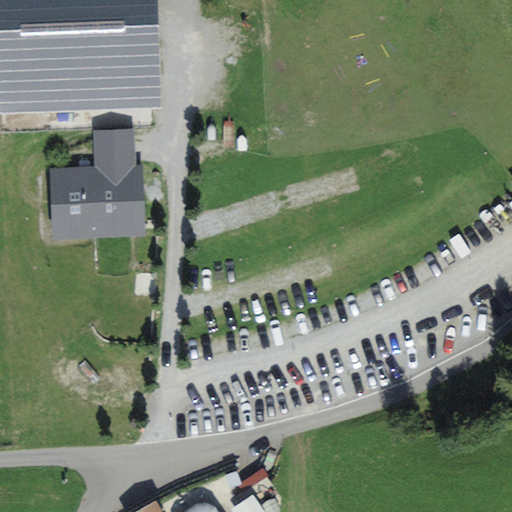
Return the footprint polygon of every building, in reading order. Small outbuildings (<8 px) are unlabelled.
[(0,0),(0,106),(151,100),(147,0),(0,0)] [(136,172),(133,172),(131,133),(97,134),(98,173),(60,174),(62,230),(138,228),(136,172)] [(503,284),(511,278),(511,249),(490,261),(503,284)] [(265,466),(241,478),(249,494),(263,487),(268,496),(278,491),(265,466)] [(260,511),(252,500),(242,507),(244,511),(260,511)]
